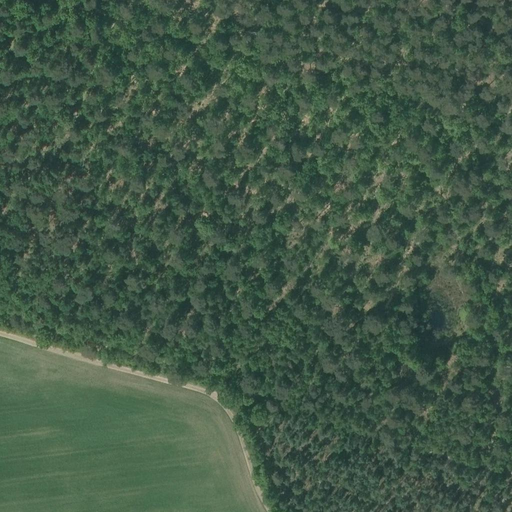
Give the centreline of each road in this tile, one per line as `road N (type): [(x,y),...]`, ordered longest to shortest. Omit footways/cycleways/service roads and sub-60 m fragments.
road 1 (track): [(511,139),(17,0)]
road 2 (track): [(229,398),(502,479)]
road 3 (track): [(0,333),(229,398)]
road 4 (track): [(229,398),(256,489),(273,511)]
